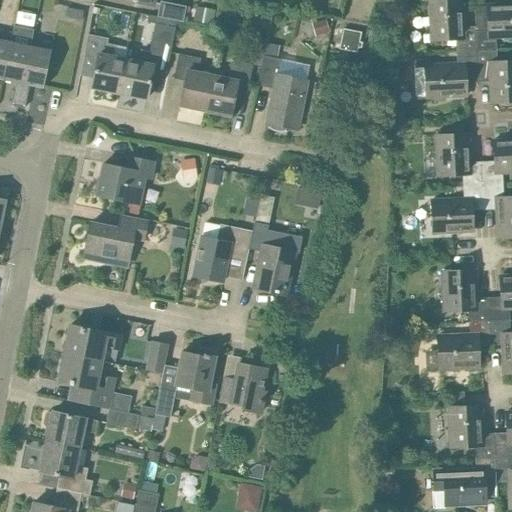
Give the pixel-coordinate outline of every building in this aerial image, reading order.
[(476,27),(464,28),(463,0),(430,0),(433,39),(457,38),(457,50),(477,49),(476,27)] [(186,6),(161,2),(158,17),(183,22),(186,6)] [(476,27),(477,49),(497,48),(496,37),(511,36),(511,3),(488,5),(488,8),(475,8),(476,27)] [(275,6),(264,4),(261,22),(271,24),(275,6)] [(196,6),(193,21),(212,25),(215,10),(196,6)] [(67,8),(65,17),(81,21),(83,11),(67,8)] [(35,27),(39,15),(22,10),(18,22),(35,27)] [(125,59),(118,94),(146,99),(152,70),(156,49),(170,52),(175,27),(177,21),(149,15),(147,22),(155,23),(149,52),(141,50),(139,62),(125,59)] [(311,25),(315,39),(330,34),(326,21),(311,25)] [(356,53),(361,33),(344,29),(339,49),(356,53)] [(10,43),(11,43),(3,79),(16,82),(11,105),(18,106),(31,48),(33,37),(12,32),(10,43)] [(118,94),(125,59),(112,57),(115,45),(107,44),(108,39),(88,35),(83,57),(96,60),(91,88),(118,94)] [(0,78),(3,79),(11,43),(10,43),(0,40),(0,78)] [(263,56),(277,58),(280,45),(266,42),(263,56)] [(51,52),(31,48),(18,106),(24,108),(29,85),(43,88),(51,52)] [(477,49),(478,82),(491,81),(492,102),(511,101),(511,61),(497,62),(497,48),(477,49)] [(425,97),(467,96),(466,82),(478,82),(477,49),(457,50),(458,64),(424,65),(424,68),(414,68),(415,97),(425,96),(425,97)] [(180,105),(206,110),(214,74),(199,71),(202,59),(180,54),(175,78),(186,80),(180,105)] [(277,58),(263,56),(257,85),(272,88),(265,123),(270,124),(270,127),(269,126),(268,128),(270,129),(272,130),(276,132),(279,132),(282,133),(287,132),(287,130),(286,130),(287,127),(298,129),(308,80),(277,74),(280,59),(277,58)] [(228,77),(214,74),(206,110),(231,115),(237,90),(247,93),(253,64),(241,61),(240,66),(230,64),(228,77)] [(463,174),(463,187),(483,186),(482,162),(470,162),(469,133),(436,135),(438,175),(463,174)] [(482,162),(483,186),(503,185),(503,172),(511,171),(511,139),(494,140),(495,161),(482,162)] [(102,165),(96,196),(138,205),(144,178),(150,179),(153,163),(127,158),(125,170),(102,165)] [(181,162),(183,180),(197,178),(195,160),(181,162)] [(208,168),(205,184),(219,187),(222,171),(208,168)] [(503,185),(483,186),(484,209),(497,208),(498,238),(511,237),(511,196),(504,197),(503,185)] [(484,209),(483,186),(463,187),(464,199),(432,201),(433,232),(473,231),(472,209),(484,209)] [(260,194),(251,244),(260,246),(256,265),(260,266),(256,289),(285,295),(294,252),(265,246),(275,197),(260,194)] [(90,223),(82,259),(100,263),(102,255),(126,261),(131,237),(142,240),(146,222),(120,217),(117,229),(90,223)] [(221,282),(225,259),(245,263),(251,231),(220,225),(217,240),(200,236),(192,276),(221,282)] [(170,244),(184,247),(188,231),(173,228),(170,244)] [(470,311),(470,322),(490,321),(489,298),(476,299),(475,270),(443,271),(445,312),(470,311)] [(489,298),(490,321),(509,320),(509,308),(511,307),(511,275),(500,276),(501,298),(489,298)] [(509,320),(490,321),(491,344),(504,344),(505,373),(511,372),(511,332),(510,332),(509,320)] [(491,344),(490,321),(470,322),(471,335),(438,336),(439,369),(480,368),(479,345),(491,344)] [(68,326),(63,352),(99,360),(102,346),(116,349),(119,335),(68,326)] [(169,344),(152,341),(146,370),(163,373),(169,344)] [(215,356),(214,356),(215,350),(200,347),(199,353),(198,352),(197,355),(181,352),(174,386),(190,389),(188,400),(211,405),(215,384),(210,383),(215,356)] [(96,375),(99,360),(63,352),(57,381),(71,385),(68,401),(109,409),(116,379),(96,375)] [(260,391),(265,369),(238,363),(235,381),(223,379),(218,402),(243,407),(242,411),(259,414),(264,392),(260,391)] [(170,417),(175,390),(161,387),(155,414),(170,417)] [(449,392),(449,401),(465,401),(464,391),(449,392)] [(476,446),(477,458),(496,456),(495,434),(483,435),(481,406),(449,407),(451,447),(476,446)] [(139,415),(109,409),(106,423),(137,429),(139,415)] [(508,433),(495,434),(496,456),(511,455),(511,410),(507,411),(508,433)] [(45,427),(48,427),(45,443),(78,449),(82,431),(94,433),(96,422),(51,412),(48,412),(45,414),(43,423),(45,427)] [(58,476),(56,489),(81,494),(89,496),(92,481),(85,479),(88,468),(75,466),(78,449),(45,443),(39,472),(58,476)] [(116,444),(114,452),(143,459),(144,451),(116,444)] [(160,453),(148,450),(146,461),(157,463),(160,453)] [(189,470),(204,473),(208,457),(198,455),(191,460),(189,470)] [(511,455),(496,456),(497,480),(510,479),(511,509),(511,508),(511,455)] [(445,509),(445,504),(486,502),(485,497),(498,497),(497,480),(496,456),(477,458),(478,470),(433,473),(434,509),(445,509)] [(248,477),(262,480),(265,466),(256,464),(250,469),(248,477)] [(133,499),(136,485),(124,482),(121,497),(133,499)] [(235,509),(248,511),(257,511),(262,487),(241,483),(235,509)] [(30,511),(66,511),(67,510),(78,511),(81,494),(56,489),(53,506),(32,502),(30,511)] [(159,494),(138,490),(136,503),(156,507),(159,494)]
